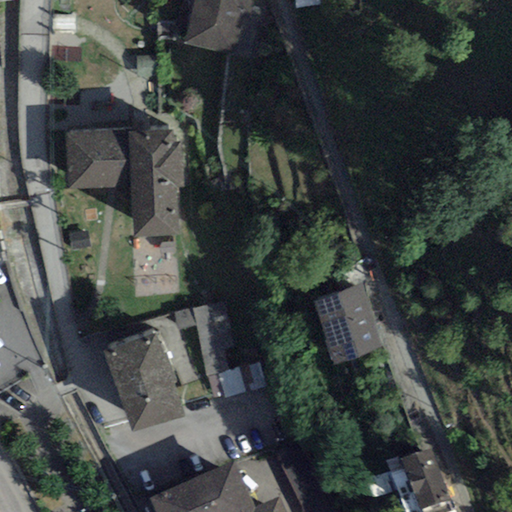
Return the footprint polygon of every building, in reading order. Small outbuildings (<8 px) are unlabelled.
[(194,0),(184,44),(247,60),(260,8),(252,6),(253,0),(194,0)] [(174,130),(167,130),(167,127),(151,128),(64,132),(67,190),(130,186),(133,238),(180,235),(177,189),(183,189),(180,143),(174,143),(174,130)] [(69,235),(71,250),(90,247),(87,232),(69,235)] [(382,348),(362,285),(313,300),(333,364),(382,348)] [(181,328),(200,325),(208,371),(222,368),(227,394),(267,387),(263,362),(237,366),(226,302),(178,310),(181,328)] [(157,335),(105,353),(134,435),(186,416),(157,335)] [(453,511),(433,450),(404,460),(421,511),(453,511)] [(335,511),(307,451),(282,463),(304,511),(335,511)] [(150,499),(156,511),(255,511),(253,507),(233,462),(150,499)] [(285,511),(278,496),(253,507),(255,511),(285,511)]
